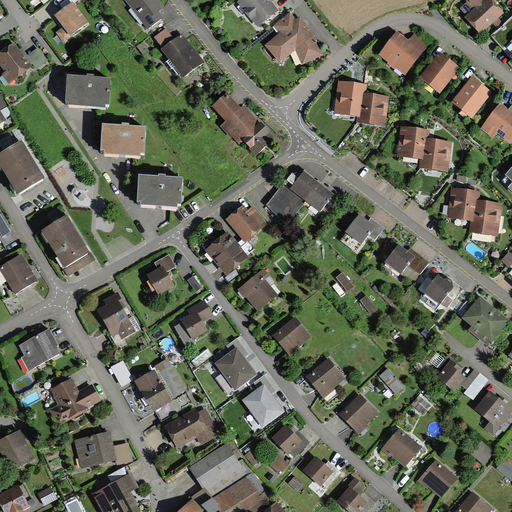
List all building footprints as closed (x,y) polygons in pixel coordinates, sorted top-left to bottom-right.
[(124,0),(148,29),(162,18),(158,12),(163,8),(156,0),(124,0)] [(240,0),(237,3),(257,28),(279,12),(272,3),(275,0),(240,0)] [(465,18),(481,35),(493,24),(496,27),(502,22),(499,19),(504,14),(490,0),(468,0),(466,2),(467,3),(460,10),(467,17),(465,18)] [(85,24),(71,6),(56,18),(64,28),(57,34),(63,42),(85,24)] [(280,63),(296,51),(303,65),(323,55),(314,36),(300,18),(294,23),(289,15),(275,26),(281,34),(267,45),(280,63)] [(162,51),(183,79),(204,63),(182,35),(176,41),(167,29),(155,38),(163,50),(162,51)] [(380,57),(406,75),(428,44),(414,35),(408,43),(396,34),(380,57)] [(33,66),(26,57),(21,51),(14,43),(0,53),(0,64),(5,71),(2,74),(9,84),(33,66)] [(26,57),(33,66),(37,69),(48,60),(38,47),(26,57)] [(438,54),(419,80),(441,95),(460,69),(438,54)] [(65,103),(107,107),(109,79),(67,75),(65,103)] [(491,94),(471,78),(451,104),(471,120),(491,94)] [(368,87),(338,83),(333,115),(358,118),(361,119),(364,94),(367,94),(368,87)] [(240,108),(228,94),(213,108),(227,123),(224,126),(240,144),(244,141),(251,149),(250,150),(256,156),(274,140),(243,106),(240,108)] [(367,94),(364,94),(361,119),(358,118),(357,124),(385,128),(389,98),(367,94)] [(0,126),(6,123),(3,119),(10,114),(0,98),(0,126)] [(511,143),(511,142),(511,108),(509,112),(500,105),(482,129),(493,137),(497,132),(511,143)] [(100,153),(143,156),(145,129),(101,126),(100,153)] [(430,131),(402,128),(398,158),(420,161),(423,161),(426,140),(429,141),(430,131)] [(429,141),(426,140),(423,161),(420,161),(419,169),(448,173),(452,144),(429,141)] [(0,155),(0,169),(17,198),(45,181),(22,142),(0,155)] [(511,169),(501,183),(511,192),(511,169)] [(284,185),(267,206),(287,229),(306,204),(321,215),(327,208),(332,212),(344,196),(329,185),(326,189),(304,172),(290,190),(284,185)] [(138,176),(136,204),(179,206),(181,179),(138,176)] [(481,194),(452,190),(448,219),(471,223),(474,223),(477,201),(480,201),(481,194)] [(480,201),(477,201),(474,223),(471,223),(470,234),(498,237),(503,204),(480,201)] [(244,206),(227,220),(246,243),(267,226),(252,208),(248,211),(244,206)] [(0,239),(5,248),(17,240),(8,226),(7,227),(0,215),(0,239)] [(359,216),(342,240),(357,251),(361,245),(363,246),(369,238),(375,242),(384,229),(371,220),(369,223),(359,216)] [(43,235),(65,271),(91,255),(68,219),(43,235)] [(215,244),(211,238),(203,245),(207,250),(206,252),(227,277),(250,259),(228,233),(215,244)] [(402,275),(406,277),(415,282),(429,263),(409,249),(406,252),(399,247),(385,265),(400,277),(402,275)] [(501,261),(509,268),(511,265),(511,255),(509,253),(501,261)] [(147,276),(159,296),(174,288),(166,274),(177,268),(170,255),(155,264),(158,270),(147,276)] [(21,256),(0,268),(16,294),(37,281),(21,256)] [(264,270),(238,290),(245,299),(246,297),(258,312),(278,296),(271,288),(276,284),(264,270)] [(341,271),(334,276),(344,290),(351,285),(341,271)] [(188,280),(196,292),(201,289),(193,276),(188,280)] [(438,306),(440,308),(442,305),(446,308),(462,289),(447,277),(444,281),(439,277),(424,295),(430,300),(427,303),(435,310),(438,306)] [(107,305),(97,311),(112,337),(118,334),(123,341),(136,333),(119,305),(122,303),(116,293),(104,300),(107,305)] [(367,294),(360,298),(369,312),(376,307),(367,294)] [(510,322),(479,297),(461,320),(470,327),(466,331),(487,348),(491,343),(492,344),(510,322)] [(181,321),(183,324),(174,329),(186,348),(195,343),(193,340),(207,332),(201,323),(214,315),(205,301),(190,310),(192,314),(181,321)] [(294,320),(274,337),(290,356),(310,339),(294,320)] [(425,329),(421,333),(427,339),(431,334),(425,329)] [(20,359),(27,372),(59,355),(56,350),(59,348),(50,331),(20,347),(25,356),(20,359)] [(230,354),(215,366),(235,392),(257,376),(244,360),(250,356),(237,339),(226,348),(230,354)] [(208,349),(193,362),(197,368),(213,355),(208,349)] [(447,358),(434,373),(439,377),(438,379),(455,393),(462,385),(467,380),(459,373),(462,370),(447,358)] [(125,360),(112,366),(122,387),(135,380),(125,360)] [(168,360),(155,367),(174,398),(186,391),(168,360)] [(329,361),(307,377),(324,399),(335,391),(333,387),(343,379),(329,361)] [(395,392),(402,387),(387,370),(380,376),(395,392)] [(480,374),(475,370),(467,380),(462,385),(467,390),(480,374)] [(136,383),(154,413),(156,412),(173,402),(155,372),(136,383)] [(467,390),(464,394),(473,401),(489,382),(480,374),(467,390)] [(259,390),(242,402),(262,429),(283,414),(270,397),(276,393),(264,377),(255,383),(259,390)] [(71,381),(53,391),(61,405),(51,410),(59,424),(99,402),(90,386),(77,393),(71,381)] [(173,402),(156,412),(161,422),(195,402),(189,392),(173,402)] [(511,411),(490,393),(475,411),(490,423),(485,430),(494,437),(500,429),(504,433),(511,423),(511,411)] [(359,396),(340,415),(359,435),(366,428),(364,426),(377,414),(359,396)] [(415,408),(422,414),(429,405),(422,400),(415,408)] [(196,410),(165,427),(177,450),(198,439),(202,446),(220,435),(205,409),(197,413),(196,410)] [(287,427),(273,440),(289,457),(291,455),(294,458),(310,444),(298,431),(294,435),(287,427)] [(422,449),(400,430),(382,451),(391,459),(392,458),(405,468),(422,449)] [(35,461),(20,431),(0,441),(0,453),(10,474),(35,461)] [(111,433),(75,440),(81,469),(116,462),(117,466),(132,463),(128,444),(114,447),(111,433)] [(472,454),(484,464),(494,453),(481,443),(472,454)] [(241,511),(249,507),(252,511),(256,511),(272,499),(264,491),(253,473),(251,474),(242,461),(239,462),(227,446),(190,470),(202,489),(179,511),(241,511)] [(253,466),(260,461),(252,450),(245,455),(253,466)] [(290,465),(278,456),(269,466),(281,476),(290,465)] [(316,458),(303,472),(322,490),(325,487),(327,489),(341,473),(330,463),(326,467),(316,458)] [(511,482),(511,466),(504,460),(496,470),(511,482)] [(459,481),(437,461),(418,482),(427,490),(428,489),(441,501),(459,481)] [(130,475),(92,497),(100,511),(139,511),(129,493),(138,488),(130,475)] [(272,484),(276,480),(272,475),(268,480),(272,484)] [(302,485),(294,478),(290,484),(298,490),(302,485)] [(347,489),(336,502),(348,511),(367,511),(375,503),(362,492),(366,488),(355,478),(346,488),(347,489)] [(18,486),(0,495),(0,504),(3,511),(22,511),(30,509),(25,499),(29,497),(24,485),(19,488),(18,486)] [(51,488),(39,494),(45,506),(57,500),(51,488)] [(473,494),(457,511),(491,511),(492,510),(473,494)] [(266,511),(285,511),(277,503),(266,511)]
